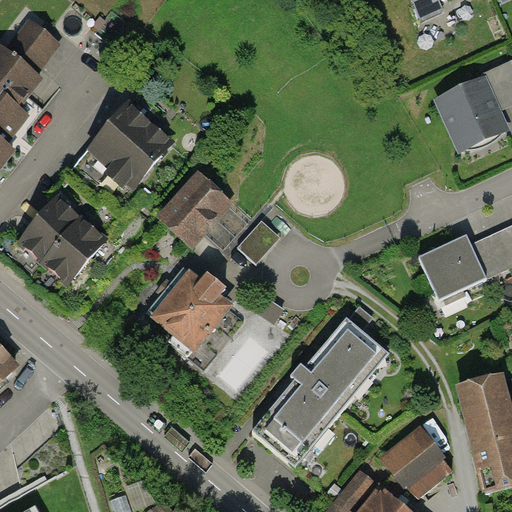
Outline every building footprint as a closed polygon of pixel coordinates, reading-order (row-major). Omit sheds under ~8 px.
[(398,0),(407,17),(443,0),(398,0)] [(57,48),(30,27),(7,57),(0,51),(0,172),(37,125),(19,111),(41,83),(34,77),(57,48)] [(508,141),(475,78),(426,103),(459,166),(508,141)] [(171,146),(129,110),(93,152),(95,154),(135,188),(146,175),(171,146)] [(135,188),(95,154),(55,201),(57,203),(81,223),(105,244),(109,240),(113,244),(161,188),(146,175),(135,188)] [(191,246),(227,204),(202,183),(166,224),(191,246)] [(21,245),(45,265),(81,223),(57,203),(21,245)] [(511,214),(492,224),(511,268),(511,214)] [(45,265),(69,286),(105,244),(81,223),(45,265)] [(281,241),(262,224),(237,252),(256,269),(281,241)] [(511,268),(492,224),(407,261),(428,308),(511,270),(511,268)] [(192,272),(150,325),(198,363),(240,310),(192,272)] [(283,312),(266,300),(256,314),(274,326),(283,312)] [(286,465),(382,352),(358,332),(370,318),(360,310),(348,324),(346,322),(250,434),(286,465)] [(0,353),(0,385),(16,370),(0,353)] [(511,488),(511,424),(500,379),(459,390),(486,495),(511,488)] [(423,437),(387,465),(418,503),(453,475),(423,437)] [(407,511),(362,475),(331,511),(407,511)]
